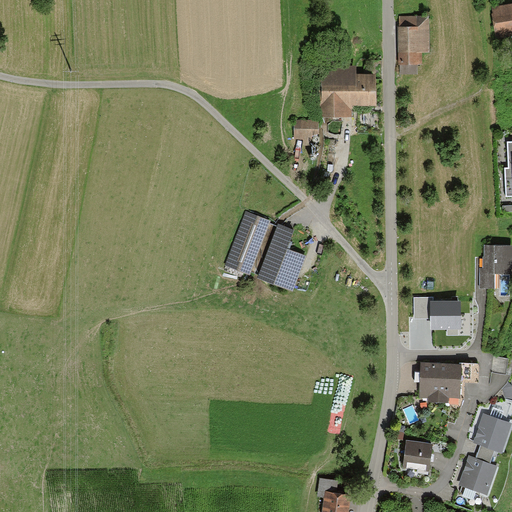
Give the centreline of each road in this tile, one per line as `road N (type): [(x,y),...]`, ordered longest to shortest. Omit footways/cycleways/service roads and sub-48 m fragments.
road 1 (residential): [(391,288),(186,91),(0,76)]
road 2 (residential): [(394,355),(480,357),(482,386),(439,485),(413,492),(373,482)]
road 3 (tertiary): [(386,0),(391,288)]
road 4 (track): [(79,84),(78,140),(48,316)]
road 5 (track): [(389,133),(473,97),(487,78),(487,0)]
road 6 (tertiary): [(394,355),(373,482)]
